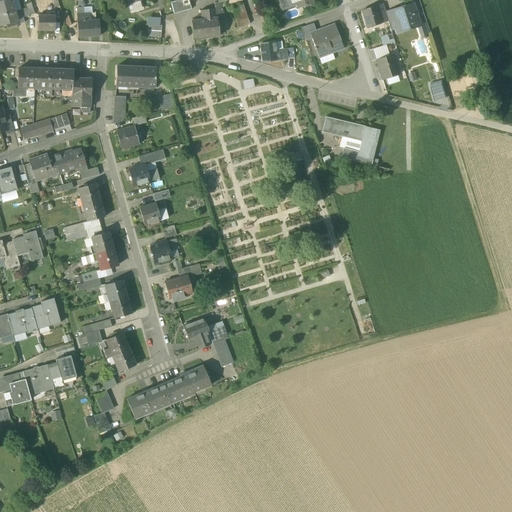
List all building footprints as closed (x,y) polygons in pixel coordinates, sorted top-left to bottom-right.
[(18,25),(14,12),(14,11),(12,12),(8,0),(5,0),(0,1),(0,26),(5,25),(6,28),(18,25)] [(17,0),(8,0),(12,12),(14,11),(14,12),(21,10),(17,0)] [(170,3),(174,14),(191,10),(188,0),(181,0),(176,2),(175,1),(170,3)] [(213,4),(214,9),(215,9),(217,21),(223,20),(221,3),(223,2),(228,0),(219,0),(220,2),(213,4)] [(287,8),(283,0),(276,0),(280,11),(287,8)] [(283,0),(287,8),(295,6),(296,9),(305,6),(306,9),(312,7),(311,4),(312,3),(311,0),(283,0)] [(232,12),(238,28),(249,24),(242,2),(230,6),(232,12)] [(29,15),(29,16),(34,14),(31,4),(26,5),(27,9),(29,15)] [(391,11),(396,28),(397,28),(396,26),(404,24),(406,25),(407,28),(418,24),(412,4),(391,11)] [(388,22),(385,13),(382,5),(375,7),(380,24),(388,22)] [(367,28),(376,25),(380,24),(375,7),(361,11),(367,28)] [(21,10),(23,18),(29,15),(27,9),(21,10)] [(200,11),(200,16),(201,20),(197,20),(191,21),(194,40),(219,36),(217,21),(215,9),(214,9),(200,11)] [(14,12),(18,25),(24,23),(23,18),(21,10),(14,12)] [(391,11),(385,13),(388,22),(391,30),(396,28),(391,11)] [(37,31),(54,32),(55,14),(50,14),(50,16),(38,16),(37,31)] [(76,15),(78,38),(99,37),(99,21),(90,21),(90,14),(85,14),(77,15),(76,15)] [(386,35),(391,34),(388,22),(380,24),(376,25),(380,38),(386,35)] [(301,28),(304,37),(310,35),(309,33),(315,31),(313,24),(301,28)] [(418,26),(422,38),(428,36),(425,24),(418,26)] [(147,37),(160,38),(161,26),(160,26),(148,25),(147,37)] [(331,53),(331,54),(332,54),(343,50),(334,25),(316,32),(315,31),(309,33),(310,35),(311,39),(315,51),(316,51),(328,46),(331,53)] [(387,45),(389,44),(386,35),(380,38),(383,46),(387,45)] [(262,63),(276,61),(275,52),(274,43),(259,45),(262,63)] [(373,49),(377,61),(391,57),(387,45),(383,46),(373,49)] [(328,46),(316,51),(318,58),(331,53),(328,46)] [(286,50),(275,52),(276,61),(287,59),(286,50)] [(331,53),(318,58),(321,65),(334,60),(332,54),(331,54),(331,53)] [(376,62),(382,80),(387,79),(399,75),(393,56),(391,57),(377,61),(376,62)] [(154,89),(155,68),(155,69),(117,67),(117,66),(116,66),(115,87),(116,87),(116,86),(154,88),(154,89)] [(17,88),(34,88),(35,69),(18,68),(17,88)] [(73,71),(35,69),(34,88),(72,90),(72,79),(73,79),(73,71)] [(401,81),(399,75),(387,79),(389,85),(401,81)] [(242,88),(251,86),(250,78),(240,80),(242,88)] [(91,80),(73,79),(72,79),(72,90),(71,107),(82,108),(82,113),(89,113),(89,108),(90,108),(90,97),(91,97),(91,80)] [(439,81),(427,85),(433,103),(445,99),(439,81)] [(158,99),(162,111),(174,107),(170,96),(158,99)] [(114,97),(113,124),(124,121),(125,97),(114,97)] [(5,127),(7,134),(14,133),(9,115),(3,117),(5,127)] [(131,119),(133,126),(146,123),(144,116),(131,119)] [(361,142),(358,152),(357,157),(372,161),(379,131),(364,127),(325,117),(321,132),(341,137),(361,142)] [(49,120),(31,125),(34,136),(53,130),(49,120)] [(24,140),(34,136),(31,125),(20,129),(24,140)] [(123,148),(123,150),(129,148),(129,147),(139,144),(134,127),(116,132),(120,149),(123,148)] [(339,147),(343,148),(358,152),(361,142),(341,137),(339,147)] [(371,166),(372,161),(357,157),(358,152),(343,148),(340,159),(371,166)] [(66,152),(60,154),(65,172),(75,169),(86,165),(81,149),(72,152),(71,151),(66,152)] [(140,164),(144,163),(164,158),(162,150),(138,157),(140,164)] [(47,178),(65,172),(60,154),(46,159),(45,155),(28,160),(29,164),(35,182),(36,181),(35,178),(45,174),(47,178)] [(25,172),(28,184),(35,182),(29,164),(23,166),(25,172)] [(87,171),(86,165),(75,169),(76,173),(80,173),(82,180),(84,179),(82,172),(87,171)] [(147,182),(149,182),(146,172),(144,165),(134,168),(128,170),(133,186),(136,185),(137,188),(148,185),(147,182)] [(10,167),(0,169),(0,195),(17,190),(10,167)] [(82,172),(84,179),(99,175),(97,168),(87,171),(82,172)] [(156,169),(146,172),(149,182),(159,179),(156,169)] [(54,188),(56,193),(73,188),(71,183),(54,188)] [(77,189),(82,206),(99,201),(95,184),(77,189)] [(170,196),(168,190),(153,194),(155,201),(170,196)] [(104,217),(99,201),(82,206),(87,222),(104,217)] [(158,221),(160,220),(157,211),(155,204),(139,208),(143,225),(147,224),(148,227),(159,224),(158,221)] [(164,209),(157,211),(160,220),(167,219),(164,209)] [(70,235),(75,234),(84,231),(82,223),(67,227),(70,235)] [(43,239),(52,237),(50,229),(41,231),(43,239)] [(163,233),(165,239),(176,235),(174,230),(163,233)] [(11,240),(12,241),(16,256),(28,253),(30,261),(33,261),(33,260),(42,257),(42,256),(35,231),(22,235),(23,236),(11,240)] [(86,231),(84,231),(75,234),(76,239),(87,236),(86,231)] [(91,237),(95,254),(113,249),(108,232),(91,237)] [(175,240),(166,242),(168,251),(177,248),(175,240)] [(0,241),(0,258),(5,258),(7,268),(18,265),(16,256),(12,241),(2,244),(1,241),(0,241)] [(171,259),(168,251),(166,242),(149,247),(154,264),(158,263),(158,265),(169,262),(169,259),(171,259)] [(117,266),(113,249),(95,254),(100,271),(110,268),(117,266)] [(191,273),(191,277),(201,274),(198,264),(177,270),(179,276),(191,273)] [(100,271),(96,272),(98,279),(112,275),(110,268),(100,271)] [(81,275),(83,283),(98,279),(96,272),(96,271),(81,275)] [(318,275),(320,281),(330,277),(328,272),(318,275)] [(172,298),(173,301),(184,298),(183,295),(190,293),(186,276),(163,282),(168,299),(172,298)] [(100,286),(98,279),(83,283),(85,290),(100,286)] [(107,295),(109,302),(126,297),(122,281),(104,285),(107,295)] [(131,314),(126,297),(109,302),(113,319),(131,314)] [(31,309),(36,328),(49,324),(49,326),(60,323),(53,298),(40,302),(41,306),(31,309)] [(7,315),(13,336),(26,332),(26,334),(37,331),(31,308),(22,311),(22,312),(15,314),(15,313),(7,315)] [(0,337),(12,334),(7,315),(0,316),(0,337)] [(189,342),(195,340),(197,340),(196,339),(206,336),(209,334),(209,335),(208,332),(207,327),(203,318),(202,318),(203,319),(198,321),(198,320),(183,326),(182,326),(189,343),(189,342)] [(96,324),(98,331),(111,327),(109,320),(96,324)] [(216,323),(207,327),(208,332),(218,328),(216,323)] [(209,335),(212,344),(224,340),(227,339),(223,327),(218,328),(208,332),(209,335)] [(101,342),(98,331),(85,335),(88,346),(101,342)] [(105,340),(108,348),(111,356),(128,350),(122,333),(105,340)] [(209,345),(206,336),(196,339),(197,340),(195,340),(199,349),(209,345)] [(212,344),(214,350),(226,346),(224,340),(212,344)] [(214,350),(217,355),(228,351),(226,346),(214,350)] [(107,358),(111,356),(108,348),(101,351),(104,359),(107,358)] [(135,366),(128,350),(111,356),(118,373),(135,366)] [(217,355),(219,361),(230,357),(228,351),(217,355)] [(56,363),(47,365),(51,380),(60,377),(61,381),(76,377),(70,356),(55,360),(56,363)] [(232,363),(230,357),(219,361),(221,367),(232,363)] [(22,372),(24,379),(28,392),(42,388),(43,391),(53,389),(51,380),(47,365),(22,372)] [(180,377),(164,384),(171,402),(184,396),(185,398),(194,394),(192,390),(201,387),(202,389),(210,386),(211,387),(202,366),(185,373),(184,373),(179,375),(180,377)] [(29,395),(28,392),(24,379),(19,381),(17,373),(3,378),(4,381),(0,382),(0,384),(2,392),(2,393),(4,400),(17,397),(19,403),(30,400),(29,395)] [(101,379),(105,391),(116,385),(112,374),(101,379)] [(150,410),(171,402),(164,384),(148,391),(147,390),(142,392),(142,393),(127,400),(126,398),(126,399),(134,419),(135,419),(134,417),(141,414),(142,416),(151,412),(150,410)] [(95,396),(97,402),(108,397),(105,391),(95,396)] [(97,402),(99,408),(110,403),(108,397),(97,402)] [(99,408),(102,413),(103,413),(113,409),(110,403),(99,408)] [(7,409),(1,410),(4,422),(10,420),(7,409)] [(51,420),(59,418),(57,410),(49,413),(51,420)] [(110,429),(103,413),(102,413),(93,417),(98,434),(110,429)]
